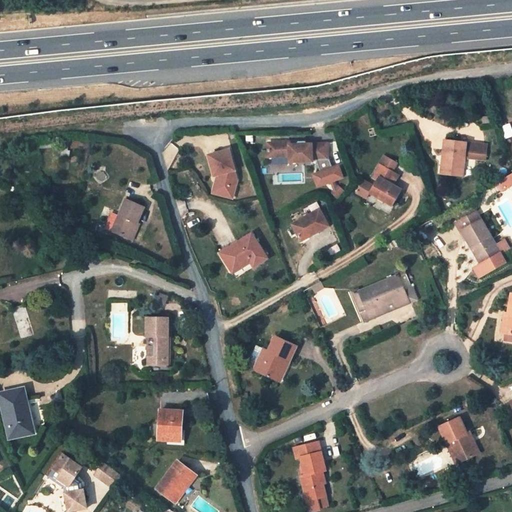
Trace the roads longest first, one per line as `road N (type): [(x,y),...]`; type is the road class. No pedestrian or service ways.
road 1 (motorway): [(0,73),(511,25)]
road 2 (motorway): [(504,0),(0,45)]
road 3 (residential): [(238,450),(204,299),(149,134)]
road 4 (track): [(149,134),(314,121),(382,95),(432,129)]
road 5 (residential): [(238,450),(415,370)]
road 6 (unknown): [(76,322),(75,283),(98,267),(125,268),(204,299)]
road 7 (residential): [(511,478),(385,511)]
